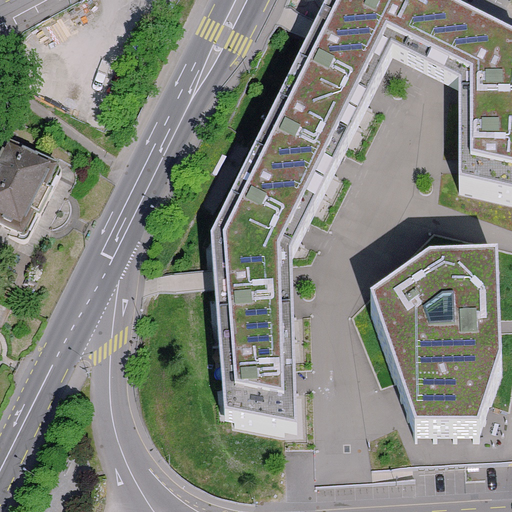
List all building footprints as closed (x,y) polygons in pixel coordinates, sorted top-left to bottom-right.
[(437,0),(320,0),(306,29),(385,67),(415,81),(448,5),(437,0)] [(511,33),(448,5),(415,81),(447,94),(448,123),(511,121),(511,33)] [(275,96),(354,134),(385,67),(306,29),(275,96)] [(239,171),(319,210),(354,134),(275,96),(239,171)] [(511,121),(448,123),(451,194),(511,210),(511,121)] [(30,241),(62,178),(62,177),(62,176),(62,175),(62,174),(62,173),(61,172),(61,171),(60,171),(60,170),(59,170),(59,169),(58,169),(57,169),(56,168),(46,163),(43,169),(8,151),(0,168),(0,226),(11,232),(8,238),(21,244),(21,245),(22,245),(23,245),(24,245),(25,245),(26,245),(27,245),(27,244),(28,244),(29,243),(30,242),(30,241)] [(211,250),(291,267),(319,210),(239,171),(211,250)] [(220,347),(292,342),(291,267),(211,250),(220,347)] [(417,441),(487,436),(511,366),(511,345),(507,281),(439,277),(396,314),(417,441)] [(225,427),(297,441),(292,342),(220,347),(225,427)]
